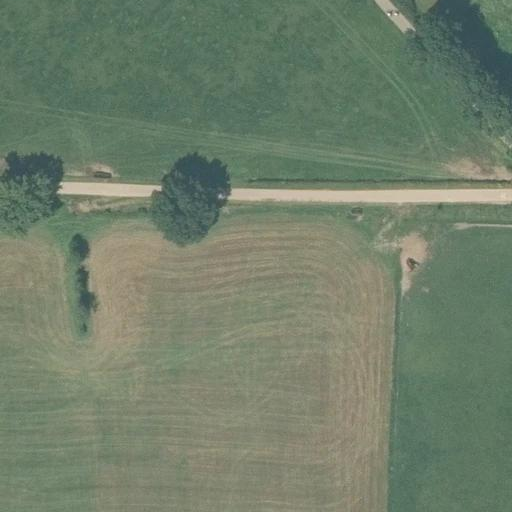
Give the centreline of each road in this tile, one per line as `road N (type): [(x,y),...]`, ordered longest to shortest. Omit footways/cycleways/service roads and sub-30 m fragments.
road 1 (unclassified): [(0,189),(511,196)]
road 2 (unclassified): [(511,144),(379,0)]
